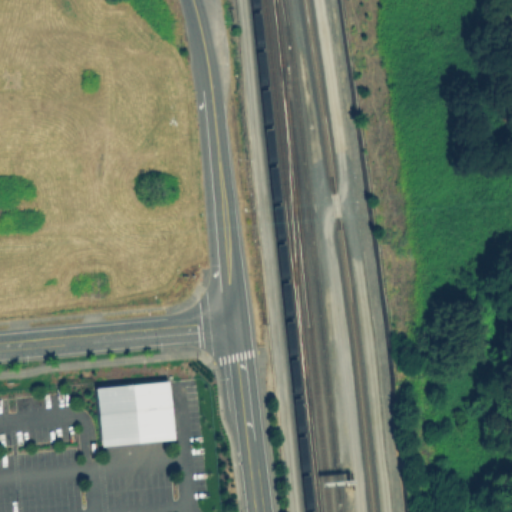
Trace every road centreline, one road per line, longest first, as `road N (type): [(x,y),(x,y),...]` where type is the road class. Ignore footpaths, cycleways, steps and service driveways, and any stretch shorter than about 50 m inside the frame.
road 1 (secondary): [(235,323),(208,80),(191,0)]
road 2 (tertiary): [(235,323),(0,344)]
road 3 (secondary): [(257,511),(235,323)]
